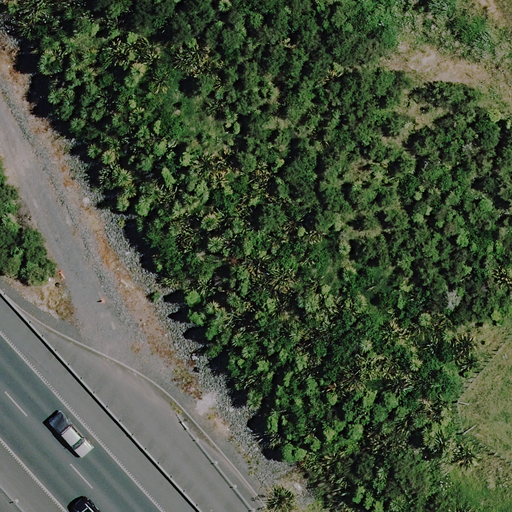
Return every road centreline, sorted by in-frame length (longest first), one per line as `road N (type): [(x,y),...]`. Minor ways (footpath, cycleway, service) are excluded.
road 1 (track): [(107,383),(35,191),(0,131)]
road 2 (motorway): [(0,382),(116,511)]
